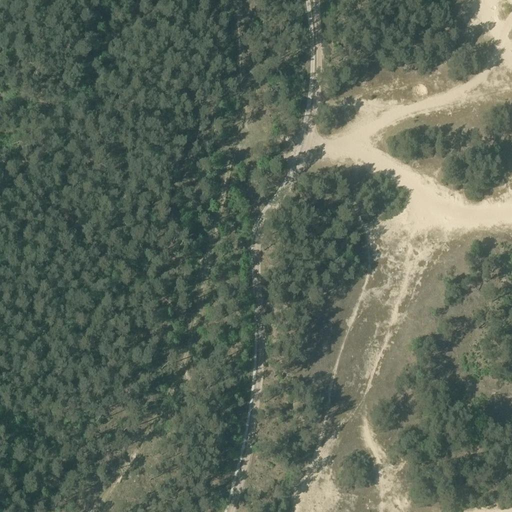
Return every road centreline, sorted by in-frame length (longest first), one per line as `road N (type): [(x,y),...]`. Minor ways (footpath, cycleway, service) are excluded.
road 1 (track): [(91,511),(162,409),(191,333),(245,97),(239,0)]
road 2 (track): [(191,333),(50,238),(0,178)]
